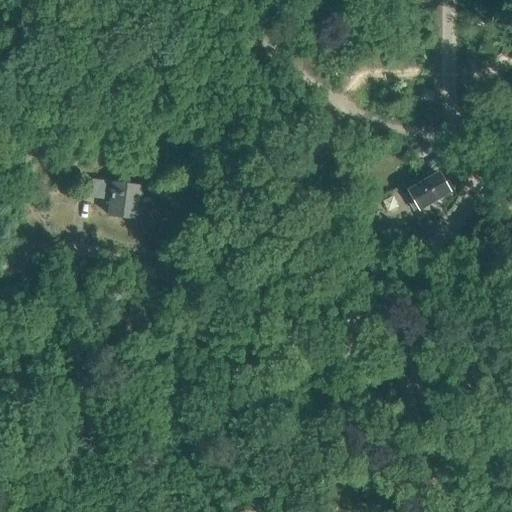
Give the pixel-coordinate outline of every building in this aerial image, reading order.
[(95,160),(99,136),(86,134),(82,158),(95,160)] [(36,168),(37,147),(39,148),(39,136),(29,136),(27,168),(36,168)] [(438,174),(410,191),(405,195),(414,211),(419,208),(420,208),(448,191),(438,174)] [(110,216),(136,220),(140,186),(114,182),(114,183),(92,180),(90,198),(112,201),(110,216)] [(361,229),(380,220),(374,208),(355,217),(361,229)]
